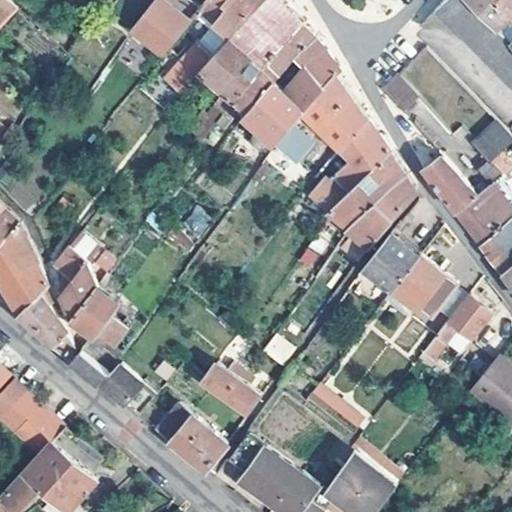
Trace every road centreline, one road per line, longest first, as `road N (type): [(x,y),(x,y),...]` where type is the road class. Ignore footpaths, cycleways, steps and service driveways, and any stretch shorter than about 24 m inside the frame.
road 1 (residential): [(219,511),(0,320)]
road 2 (residential): [(359,59),(420,181),(511,302)]
